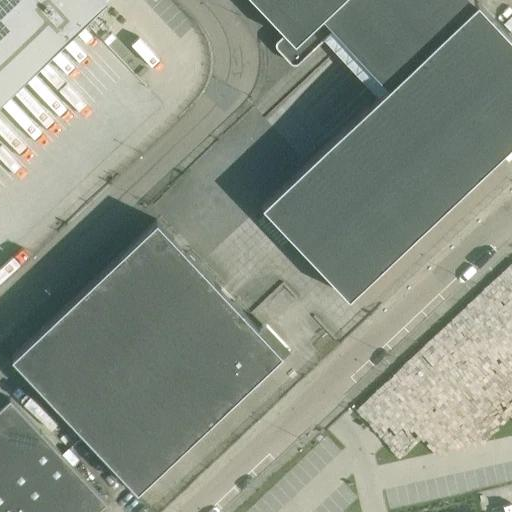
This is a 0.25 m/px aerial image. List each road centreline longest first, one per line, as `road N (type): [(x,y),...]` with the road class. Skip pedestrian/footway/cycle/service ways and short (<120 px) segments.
road 1 (unclassified): [(196,511),(511,212)]
road 2 (unclassified): [(0,299),(209,97),(226,36),(199,0)]
